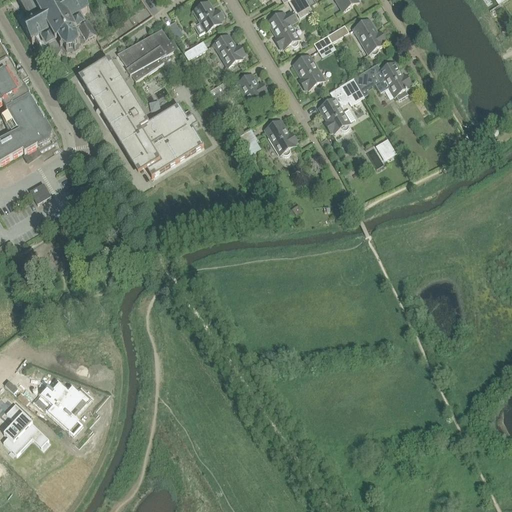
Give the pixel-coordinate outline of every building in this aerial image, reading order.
[(17,0),(25,13),(17,18),(32,45),(40,40),(51,60),(58,60),(62,54),(67,58),(76,57),(82,50),(82,48),(97,40),(89,26),(93,24),(88,15),(90,14),(81,0),(17,0)] [(311,9),(305,0),(292,0),(288,3),(296,16),(297,15),(300,21),(313,13),(311,9)] [(305,0),(311,9),(317,6),(313,0),(305,0)] [(335,0),(343,14),(359,4),(358,3),(361,1),(359,0),(335,0)] [(209,4),(194,13),(199,22),(201,24),(206,32),(207,34),(213,30),(221,25),(220,24),(224,22),(223,20),(224,19),(224,18),(222,14),(220,13),(219,14),(218,12),(215,14),(209,4)] [(286,18),(284,15),(268,24),(278,40),(275,41),(281,51),(283,50),(284,51),(290,48),(292,49),(294,50),(296,50),(298,49),(299,47),(299,45),(298,43),(300,42),(290,26),(292,24),(293,26),(297,23),(292,14),(286,18)] [(354,31),(369,56),(371,55),(372,57),(374,58),(376,57),(378,56),(379,55),(379,53),(379,51),(385,47),(383,45),(386,44),(380,34),(378,36),(370,22),(354,31)] [(175,24),(168,29),(173,37),(176,43),(184,38),(175,24)] [(345,28),(328,38),(332,45),(349,35),(345,28)] [(169,42),(162,32),(117,57),(131,78),(136,85),(165,65),(161,61),(166,58),(179,51),(171,39),(172,41),(169,42)] [(214,47),(228,70),(243,61),(242,59),(245,57),(239,48),(236,50),(229,38),(214,47)] [(314,46),(319,54),(332,45),(328,38),(314,46)] [(203,44),(184,55),(189,62),(208,51),(203,44)] [(0,168),(24,155),(25,157),(38,150),(40,155),(59,144),(61,143),(48,121),(45,123),(23,86),(29,83),(23,72),(17,75),(0,46),(0,168)] [(325,83),(310,58),(294,67),(302,81),(300,83),(306,92),(308,91),(309,92),(315,89),(317,90),(318,91),(320,91),(322,90),(323,88),(324,86),(323,84),(325,83)] [(79,80),(111,132),(122,125),(130,137),(123,141),(135,160),(138,158),(152,180),(204,148),(193,129),(197,127),(198,126),(193,118),(192,118),(188,121),(179,107),(149,125),(110,61),(79,80)] [(395,99),(396,98),(398,100),(400,101),(402,100),(404,99),(405,98),(405,96),(404,94),(410,90),(409,88),(412,87),(406,77),(403,79),(402,77),(400,74),(395,65),(375,77),(379,85),(375,87),(381,95),(389,90),(395,99)] [(375,84),(368,72),(353,81),(360,92),(375,84)] [(235,99),(233,96),(241,91),(251,108),(253,106),(254,108),(256,109),(258,108),(260,107),(261,106),(261,104),(261,102),(265,99),(264,97),(268,95),(262,85),(259,87),(252,77),(230,90),(226,84),(212,92),(210,94),(209,94),(213,102),(218,109),(225,105),(226,105),(227,106),(230,106),(232,105),(233,103),(233,100),(235,99)] [(340,89),(347,100),(360,92),(353,81),(340,89)] [(334,134),(335,135),(341,132),(342,133),(344,134),(346,134),(348,133),(349,131),(349,129),(349,127),(350,126),(335,101),(328,105),(320,110),(328,124),(325,126),(331,135),(334,134)] [(263,134),(278,159),(282,156),(283,158),(285,159),(287,159),(289,158),(290,156),(291,154),(290,152),(296,148),(295,146),(298,145),(292,135),(289,137),(281,123),(263,134)] [(258,143),(252,131),(237,140),(249,158),(261,151),(257,144),(258,143)] [(385,144),(377,149),(384,161),(392,156),(385,144)] [(52,199),(44,186),(30,194),(38,207),(52,199)] [(0,249),(0,259),(15,250),(11,243),(0,249)] [(118,257),(111,245),(96,253),(103,265),(118,257)] [(26,260),(20,263),(24,270),(30,267),(26,260)] [(31,398),(29,401),(34,405),(31,408),(54,428),(62,419),(52,410),(59,402),(64,407),(71,400),(57,388),(54,392),(42,382),(29,396),(31,398)] [(8,441),(4,446),(17,459),(21,455),(21,452),(31,441),(33,442),(33,443),(34,442),(37,445),(42,439),(45,441),(46,439),(33,426),(30,423),(31,421),(16,407),(6,417),(15,425),(17,426),(13,431),(10,431),(4,437),(8,441)]
